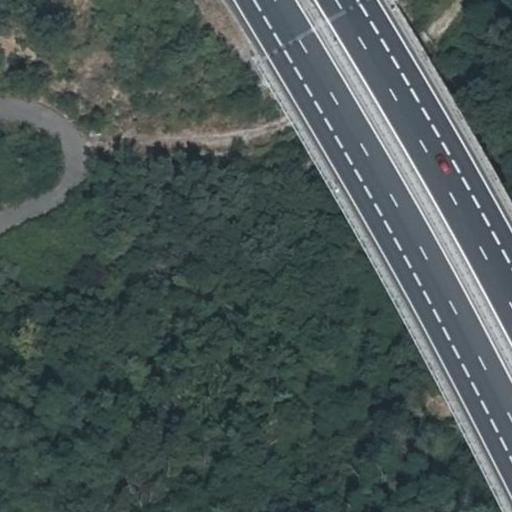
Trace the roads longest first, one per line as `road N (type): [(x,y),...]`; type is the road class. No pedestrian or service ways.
road 1 (motorway): [(264,0),(511,430)]
road 2 (track): [(79,157),(169,141),(235,141),(289,120),(428,38),(462,0)]
road 3 (motorway): [(511,283),(348,0)]
road 4 (track): [(433,414),(385,416),(343,432),(212,511)]
